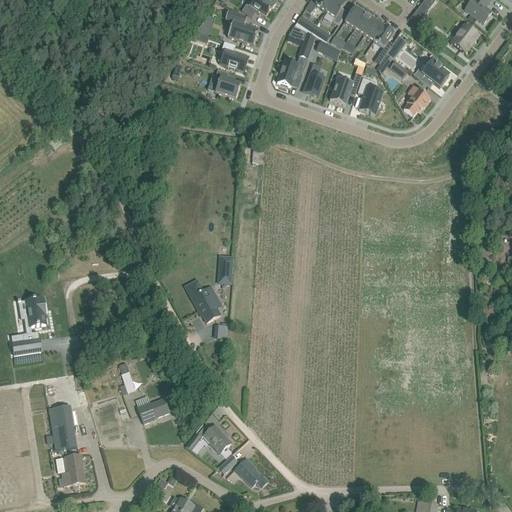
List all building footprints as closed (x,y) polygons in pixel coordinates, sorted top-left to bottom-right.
[(249,0),(245,7),(241,13),(252,20),(256,14),(265,20),(271,11),(255,0),(249,0)] [(255,0),(271,11),(278,1),(276,0),(255,0)] [(319,0),(312,0),(310,4),(326,14),(335,0),(320,0),(319,0)] [(340,0),(335,0),(326,14),(335,20),(333,23),(338,27),(347,14),(342,11),(346,4),(340,0)] [(465,12),(483,26),(492,14),(485,9),(490,3),(487,0),(475,0),(475,1),(474,0),(465,12)] [(417,27),(428,12),(421,6),(409,21),(417,27)] [(364,16),(354,9),(344,24),(354,31),(364,16)] [(247,19),(228,13),(225,21),(232,24),(227,39),(254,48),(259,32),(244,28),(247,19)] [(364,16),(354,31),(364,37),(374,22),(364,16)] [(476,21),(470,17),(467,21),(473,25),(476,21)] [(316,28),(301,18),(296,25),(297,25),(294,28),(310,37),(316,28)] [(385,29),(391,31),(395,21),(388,19),(385,29)] [(374,22),(364,37),(373,43),(373,44),(374,44),(384,28),(383,28),(374,22)] [(450,45),(465,56),(479,38),(464,26),(450,45)] [(202,37),(205,38),(208,30),(200,27),(196,34),(202,37)] [(384,28),(374,44),(383,50),(380,55),(385,58),(386,56),(393,46),(389,43),(394,35),(384,28)] [(200,43),(202,37),(196,34),(193,41),(200,43)] [(308,61),(315,39),(310,37),(306,35),(298,58),(308,61)] [(331,38),(325,35),(320,42),(321,42),(326,45),(331,38)] [(346,44),(335,37),(331,44),(341,50),(342,50),(346,44)] [(398,38),(393,46),(386,56),(393,62),(406,44),(398,38)] [(340,53),(326,45),(321,42),(316,52),(337,63),(340,53)] [(235,48),(224,44),(222,51),(225,52),(220,66),(239,72),(244,74),(246,68),(249,59),(233,54),(235,48)] [(346,44),(342,50),(352,55),(355,51),(346,44)] [(364,57),(360,54),(356,61),(360,63),(364,57)] [(426,61),(414,77),(430,90),(433,85),(440,90),(449,78),(441,72),(441,71),(437,67),(436,68),(426,61)] [(280,76),(277,85),(291,89),(296,74),(303,76),(305,69),(284,62),(282,70),(281,70),(281,71),(280,76),(280,75),(279,76),(280,76)] [(390,71),(403,80),(408,73),(396,64),(390,71)] [(303,94),(319,99),(325,79),(318,77),(321,69),(313,66),(303,94)] [(220,80),(215,95),(235,101),(240,87),(226,82),(229,75),(218,71),(215,79),(220,80)] [(338,80),(330,103),(345,108),(350,92),(355,94),(361,77),(355,75),(352,85),(338,80)] [(361,80),(356,95),(362,97),(357,112),(373,117),(381,94),(370,90),(372,84),(361,80)] [(408,105),(404,111),(413,118),(418,113),(419,114),(423,109),(424,110),(431,101),(414,87),(408,95),(412,98),(407,104),(408,105)] [(220,265),(218,285),(230,286),(232,266),(220,265)] [(411,280),(399,280),(398,303),(410,304),(411,280)] [(422,280),(411,280),(410,304),(421,304),(422,280)] [(433,280),(422,280),(421,304),(433,304),(433,280)] [(445,281),(433,280),(433,304),(432,304),(432,305),(445,305),(444,305),(445,281)] [(456,281),(445,281),(444,305),(445,305),(456,305),(456,281)] [(468,281),(456,281),(456,305),(467,305),(468,281)] [(200,313),(207,325),(220,318),(206,292),(203,293),(197,283),(185,289),(199,314),(200,313)] [(98,288),(87,289),(89,305),(100,304),(98,288)] [(27,312),(23,313),(25,330),(31,329),(46,327),(44,316),(45,316),(43,302),(42,302),(42,300),(35,301),(32,301),(32,302),(26,303),(27,312)] [(24,343),(12,345),(14,358),(42,354),(40,341),(39,341),(38,334),(32,335),(26,336),(23,336),(24,343)] [(163,373),(158,368),(152,374),(157,379),(163,373)] [(120,388),(123,397),(135,393),(129,374),(121,377),(125,386),(120,388)] [(401,385),(400,410),(412,410),(413,385),(401,385)] [(413,385),(412,410),(424,410),(424,385),(413,385)] [(424,385),(424,410),(435,411),(436,385),(436,386),(436,385),(424,385)] [(436,385),(435,411),(446,411),(447,386),(436,386),(436,385)] [(458,386),(458,411),(470,411),(470,386),(458,385),(458,386)] [(447,386),(446,411),(458,411),(458,386),(447,386)] [(157,421),(156,420),(170,415),(164,401),(151,406),(150,405),(137,410),(143,426),(157,421)] [(70,408),(48,412),(54,453),(77,450),(70,408)] [(224,440),(214,429),(203,438),(220,456),(231,445),(225,439),(224,440)] [(186,449),(192,454),(202,441),(196,436),(186,449)] [(79,458),(65,460),(67,473),(62,473),(64,488),(85,485),(83,470),(81,470),(79,458)] [(232,458),(219,470),(224,476),(237,464),(232,458)] [(263,478),(261,479),(252,469),(253,468),(247,461),(234,473),(240,480),(241,479),(252,489),(256,485),(261,490),(268,483),(263,478)] [(161,481),(157,486),(161,489),(164,490),(167,484),(161,481)] [(179,502),(175,499),(169,509),(174,511),(173,511),(202,511),(203,510),(189,502),(187,505),(180,501),(179,502)]
